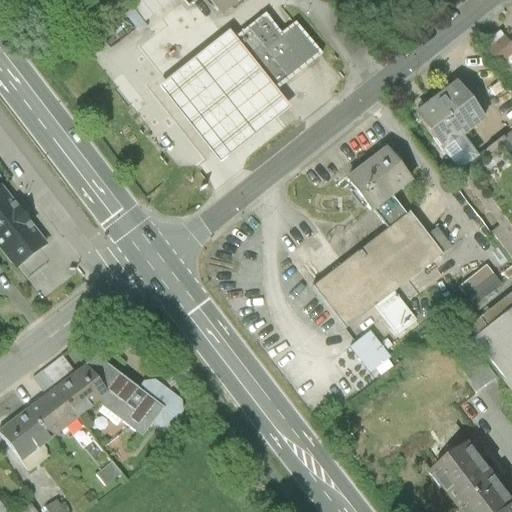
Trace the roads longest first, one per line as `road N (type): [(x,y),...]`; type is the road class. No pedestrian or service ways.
road 1 (primary): [(154,262),(346,511)]
road 2 (residential): [(379,89),(154,262)]
road 3 (primary): [(0,61),(154,262)]
road 4 (unclassified): [(0,142),(112,290)]
road 5 (residential): [(489,0),(379,89)]
road 6 (residential): [(112,290),(0,375)]
